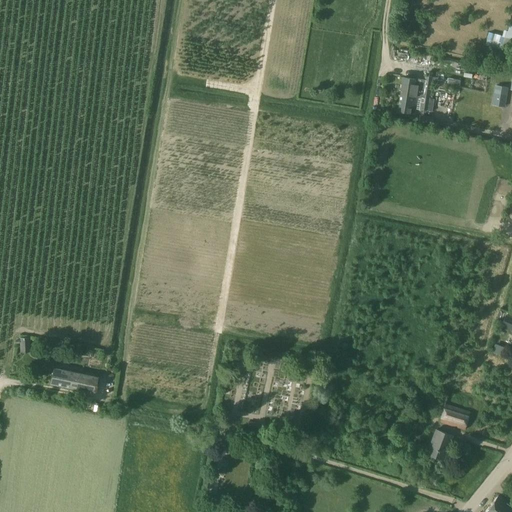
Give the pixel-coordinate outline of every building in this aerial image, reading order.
[(489,33),(486,45),(511,51),(511,24),(510,24),(507,34),(504,33),(503,37),(489,33)] [(425,76),(421,98),(430,99),(433,77),(425,76)] [(400,95),(418,97),(420,85),(414,84),(415,79),(403,77),(400,95)] [(495,85),(492,105),(504,107),(508,87),(495,85)] [(434,100),(430,99),(421,98),(418,97),(400,95),(397,111),(410,113),(410,108),(432,112),(434,100)] [(511,317),(506,315),(501,325),(511,329),(511,317)] [(30,351),(29,341),(29,337),(19,338),(20,352),(30,351)] [(55,342),(55,346),(53,356),(63,358),(65,344),(55,342)] [(54,368),(51,383),(94,392),(98,377),(54,368)] [(445,404),(447,397),(442,396),(437,414),(442,415),(439,423),(465,430),(470,412),(445,404)] [(436,429),(426,454),(442,460),(451,435),(436,429)] [(511,511),(511,507),(498,495),(484,511),(511,511)]
